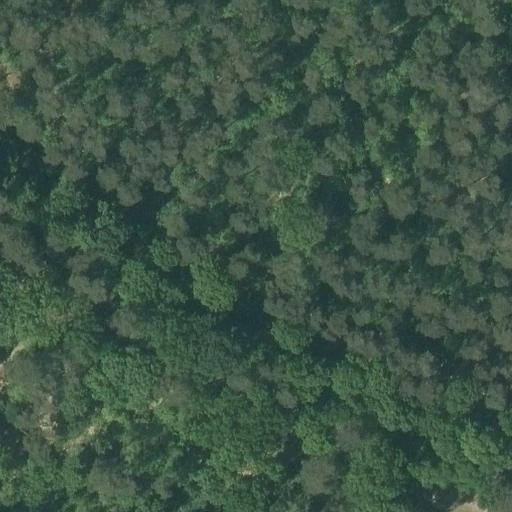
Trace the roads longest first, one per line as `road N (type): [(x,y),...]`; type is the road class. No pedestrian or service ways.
road 1 (track): [(0,123),(419,397),(457,410)]
road 2 (track): [(511,398),(457,410),(319,0)]
road 3 (track): [(247,387),(345,458),(456,511)]
road 4 (track): [(75,300),(188,350),(247,387)]
